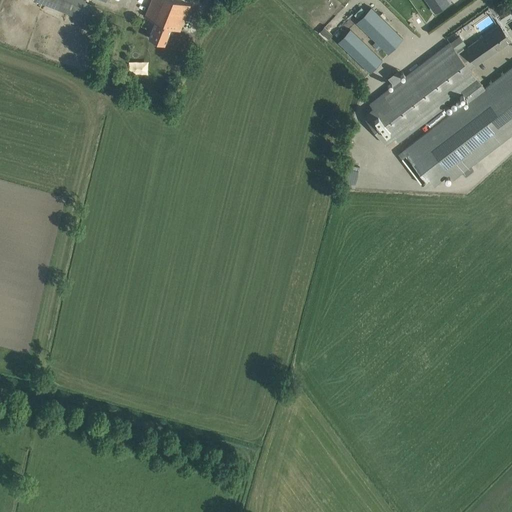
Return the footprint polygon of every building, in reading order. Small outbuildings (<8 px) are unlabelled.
[(70,0),(34,0),(84,20),(90,5),(85,3),(85,0),(84,0),(83,0),(82,5),(70,0)] [(190,5),(178,0),(151,0),(144,17),(155,21),(148,38),(164,44),(171,27),(180,31),(190,5)] [(426,0),(432,8),(443,0),(426,0)] [(371,8),(356,23),(388,54),(403,39),(371,8)] [(510,41),(500,25),(465,50),(475,65),(510,41)] [(350,30),(338,42),(370,73),(382,60),(350,30)] [(372,109),(364,116),(374,130),(385,144),(394,138),(398,143),(463,93),(470,102),(405,151),(433,188),(447,176),(452,182),(511,136),(511,68),(486,89),(450,42),(368,104),(372,109)] [(140,64),(132,65),(132,73),(141,72),(140,64)]
